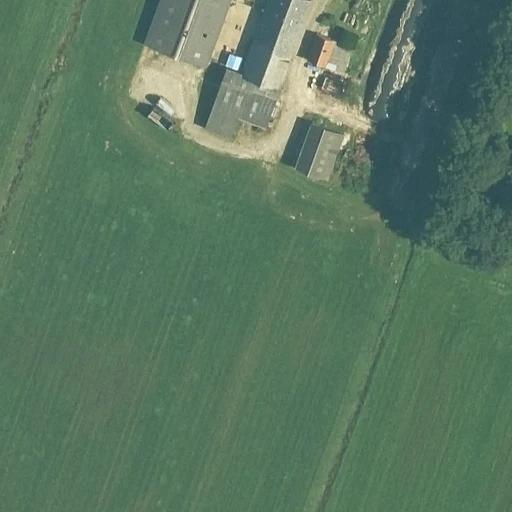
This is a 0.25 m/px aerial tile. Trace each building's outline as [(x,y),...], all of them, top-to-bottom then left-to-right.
[(161,0),(145,44),(206,68),(232,0),(161,0)] [(279,92),(311,5),(297,0),(268,0),(241,77),(226,72),(204,131),(230,141),(238,120),(265,130),(279,92)] [(351,67),(356,51),(341,46),(342,42),(319,34),(311,60),(332,67),(334,61),(351,67)] [(340,97),(345,85),(325,78),(321,90),(340,97)] [(294,171),(295,171),(325,183),(342,138),(311,126),(294,171)]
